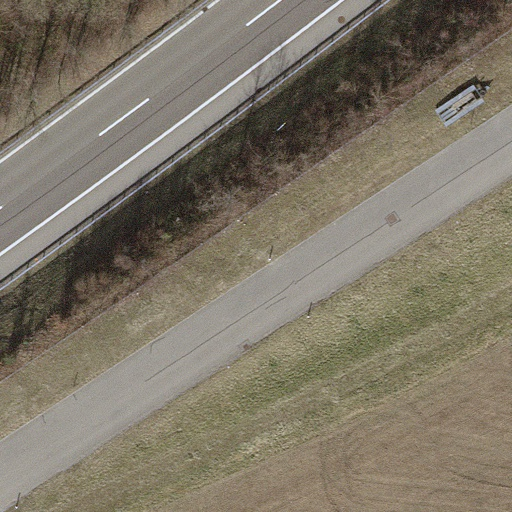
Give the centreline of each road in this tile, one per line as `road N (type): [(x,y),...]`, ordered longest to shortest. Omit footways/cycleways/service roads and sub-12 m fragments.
road 1 (unclassified): [(0,492),(511,147)]
road 2 (track): [(106,511),(511,309)]
road 3 (motorway): [(0,210),(283,0)]
